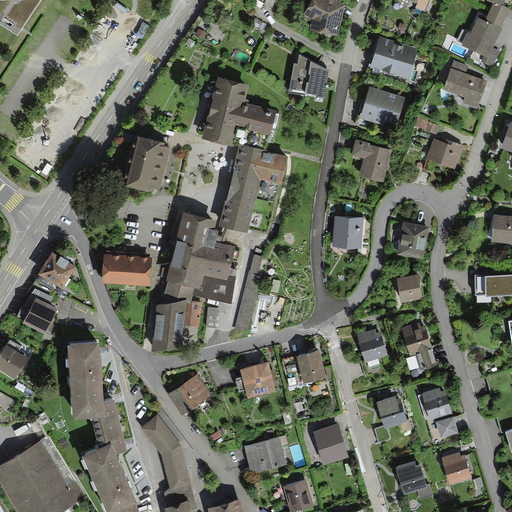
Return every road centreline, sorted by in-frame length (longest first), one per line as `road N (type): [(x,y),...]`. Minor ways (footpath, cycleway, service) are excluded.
road 1 (residential): [(326,317),(316,235),(364,0)]
road 2 (residential): [(444,203),(436,257),(441,308),(501,511)]
road 3 (tertiary): [(47,210),(189,0)]
road 4 (residential): [(326,317),(381,511)]
road 5 (residential): [(326,317),(366,285),(383,204),(416,190),(444,203)]
road 6 (residential): [(138,367),(300,331),(326,317)]
road 7 (residential): [(138,367),(256,511)]
road 8 (residential): [(160,511),(116,355),(119,336)]
road 9 (residential): [(444,203),(468,176),(511,49)]
road 10 (residential): [(47,210),(69,223),(85,250),(119,336)]
